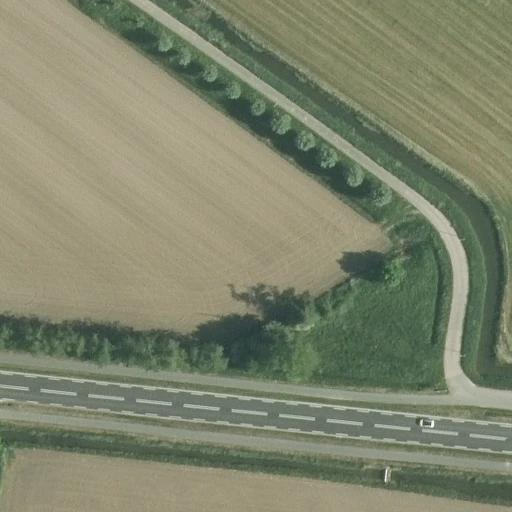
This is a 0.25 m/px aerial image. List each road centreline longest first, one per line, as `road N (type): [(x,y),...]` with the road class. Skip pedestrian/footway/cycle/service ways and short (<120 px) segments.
road 1 (unclassified): [(511,398),(462,392),(452,375),(461,274),(449,235),(408,192),(135,0)]
road 2 (primary): [(511,441),(0,385)]
